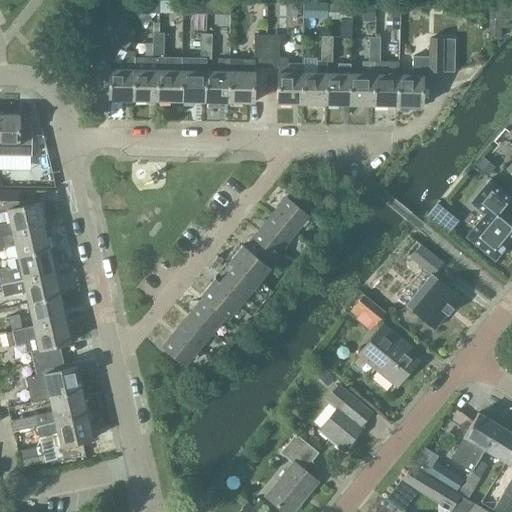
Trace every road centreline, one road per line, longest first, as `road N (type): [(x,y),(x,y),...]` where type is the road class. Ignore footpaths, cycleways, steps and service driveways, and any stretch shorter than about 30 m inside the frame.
road 1 (residential): [(115,360),(291,142)]
road 2 (residential): [(115,360),(62,135)]
road 3 (residential): [(62,135),(291,142)]
road 4 (residential): [(339,511),(463,361)]
road 5 (residential): [(147,511),(115,360)]
